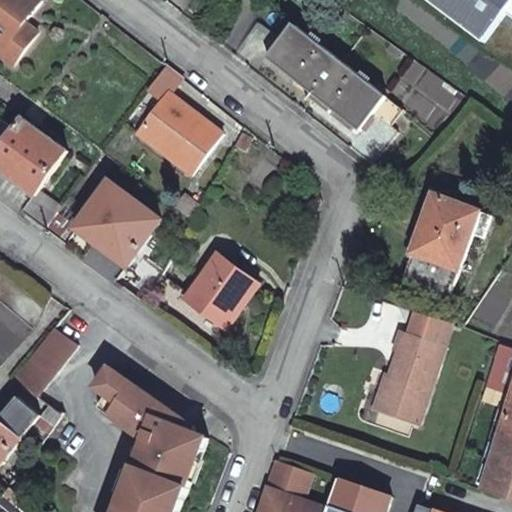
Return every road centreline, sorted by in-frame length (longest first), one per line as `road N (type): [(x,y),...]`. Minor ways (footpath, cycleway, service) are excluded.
road 1 (residential): [(122,0),(349,175),(264,418)]
road 2 (residential): [(0,227),(264,418)]
